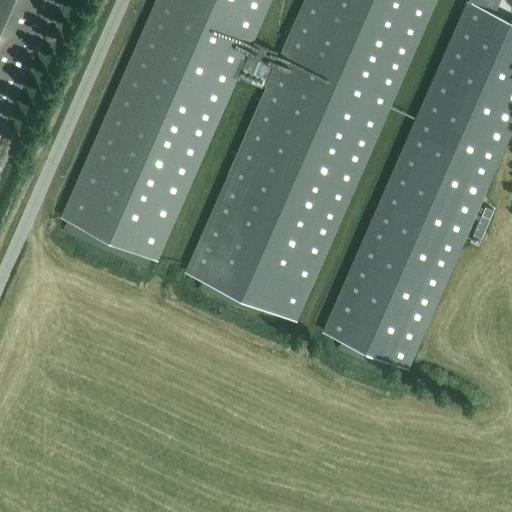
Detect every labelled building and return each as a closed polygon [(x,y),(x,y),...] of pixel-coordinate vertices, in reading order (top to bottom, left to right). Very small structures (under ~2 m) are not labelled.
[(0,0),(0,132),(0,133),(58,0),(0,0)] [(305,0),(187,271),(295,318),(434,0),(157,0),(63,216),(156,256),(267,0),(305,0)] [(468,0),(324,331),(406,366),(511,124),(511,19),(494,12),(499,0),(468,0)] [(261,85),(277,50),(255,41),(239,76),(261,85)] [(493,208),(485,205),(470,239),(478,242),(493,208)]
